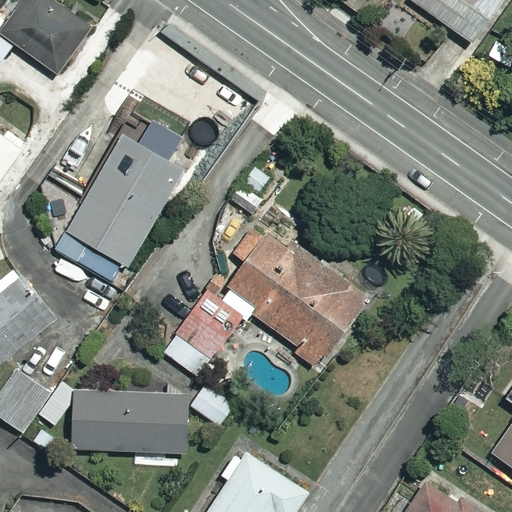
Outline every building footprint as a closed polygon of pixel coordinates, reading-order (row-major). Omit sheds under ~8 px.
[(95,28),(54,0),(22,0),(0,31),(0,36),(60,78),(95,28)] [(508,2),(504,0),(416,0),(413,5),(476,48),(508,2)] [(13,49),(0,39),(0,62),(3,64),(13,49)] [(13,137),(9,143),(0,137),(0,190),(30,149),(13,137)] [(187,176),(128,141),(71,237),(130,272),(187,176)] [(276,182),(257,170),(238,198),(257,211),(276,182)] [(209,296),(167,357),(204,382),(251,315),(301,352),(298,357),(321,375),(374,304),(299,248),(293,257),(257,230),(236,258),(251,269),(224,306),(209,296)] [(0,367),(56,323),(17,274),(0,286),(0,367)] [(0,394),(0,418),(25,437),(52,398),(18,374),(2,396),(0,394)] [(170,389),(170,398),(79,395),(76,453),(189,457),(191,390),(170,389)] [(208,395),(196,412),(215,425),(227,408),(208,395)] [(511,396),(507,403),(511,407),(511,432),(493,457),(511,470),(511,396)] [(301,511),(311,498),(243,452),(224,480),(232,485),(214,511),(301,511)] [(474,511),(464,505),(461,509),(429,488),(412,511),(474,511)]
